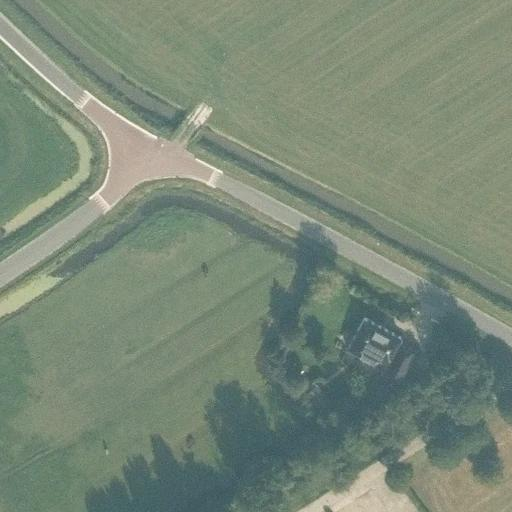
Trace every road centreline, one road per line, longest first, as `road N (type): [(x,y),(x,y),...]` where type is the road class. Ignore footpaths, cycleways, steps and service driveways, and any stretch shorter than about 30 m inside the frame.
road 1 (unclassified): [(511,341),(142,146)]
road 2 (unclassified): [(0,275),(103,201),(142,146)]
road 3 (unclassified): [(142,146),(0,27)]
